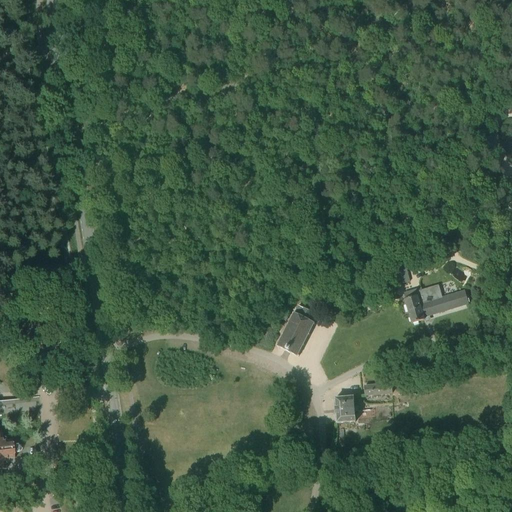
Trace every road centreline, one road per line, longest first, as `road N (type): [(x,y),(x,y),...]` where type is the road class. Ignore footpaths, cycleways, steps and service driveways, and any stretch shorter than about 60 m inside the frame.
road 1 (secondary): [(130,511),(54,0)]
road 2 (unknown): [(87,118),(143,113),(169,99),(471,31),(482,27),(486,0)]
